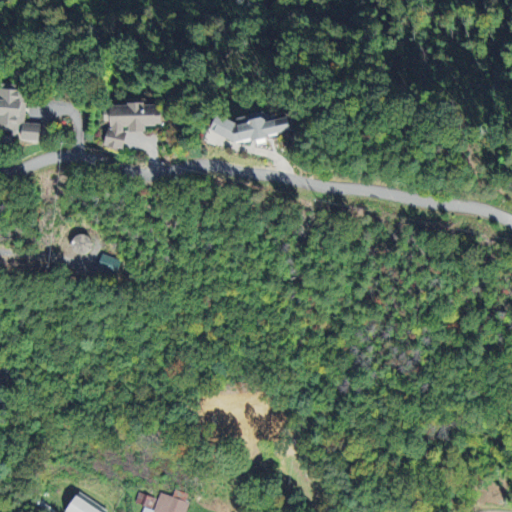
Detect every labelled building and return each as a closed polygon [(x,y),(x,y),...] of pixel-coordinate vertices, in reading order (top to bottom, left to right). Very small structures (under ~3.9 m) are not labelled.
[(1,124),(3,104),(0,103),(0,141),(18,143),(20,125),(1,124)] [(142,126),(141,104),(84,107),(86,148),(110,147),(109,133),(126,132),(126,127),(142,126)] [(271,117),(247,122),(239,118),(232,120),(226,117),(217,119),(215,124),(192,116),(188,126),(189,133),(213,143),(226,140),(240,146),(245,144),(249,135),(274,130),(271,117)] [(120,259),(100,252),(95,267),(115,274),(120,259)] [(12,402),(5,376),(0,377),(0,412),(5,411),(4,404),(12,402)] [(160,492),(155,510),(144,506),(142,511),(184,511),(190,494),(175,490),(173,496),(160,492)] [(108,511),(109,511),(78,495),(69,511),(108,511)]
